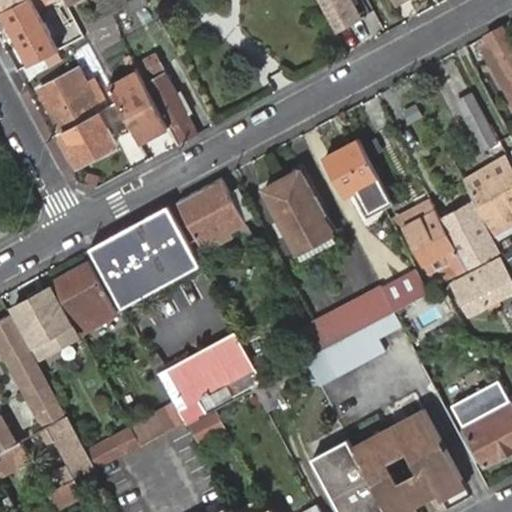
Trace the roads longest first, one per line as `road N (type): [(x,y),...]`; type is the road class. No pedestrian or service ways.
road 1 (residential): [(500,0),(74,230)]
road 2 (residential): [(0,90),(74,230)]
